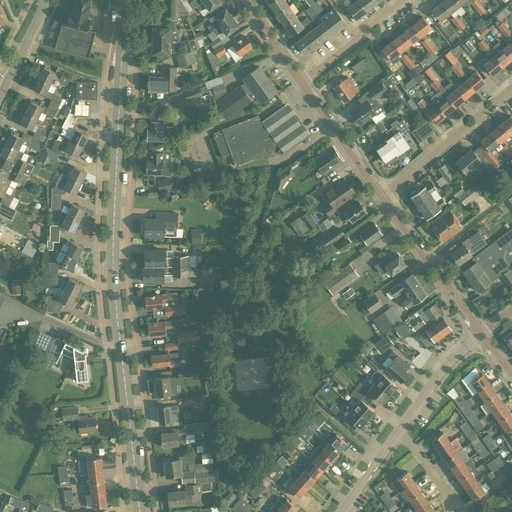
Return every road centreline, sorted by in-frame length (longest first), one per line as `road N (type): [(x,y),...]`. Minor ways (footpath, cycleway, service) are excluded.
road 1 (tertiary): [(140,511),(111,258),(125,0)]
road 2 (residential): [(511,89),(381,197)]
road 3 (residential): [(479,334),(381,197)]
road 4 (residential): [(381,197),(302,81)]
road 5 (residential): [(403,0),(302,81)]
road 6 (residential): [(398,431),(440,369),(479,334)]
